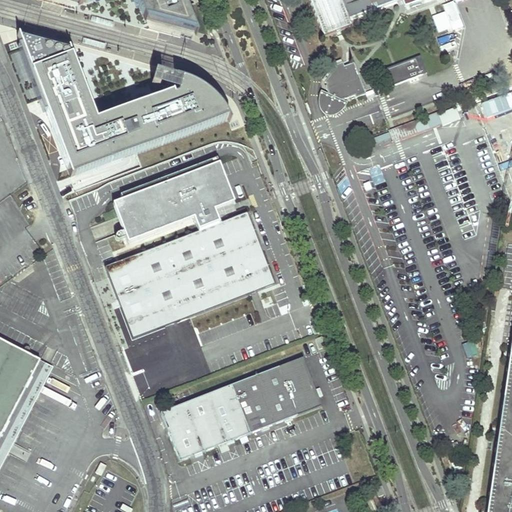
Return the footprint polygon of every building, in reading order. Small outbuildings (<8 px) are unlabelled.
[(184,0),(74,0),(81,4),(92,0),(139,0),(147,18),(195,30),(184,0)] [(309,0),(324,37),(351,27),(349,19),(397,1),(396,0),(401,0),(404,6),(419,0),(309,0)] [(69,46),(20,34),(72,177),(233,123),(222,98),(202,80),(181,71),(177,86),(95,115),(69,46)] [(386,68),(393,85),(427,72),(420,55),(386,68)] [(337,109),(344,106),(342,100),(354,95),(355,98),(365,94),(353,62),(344,66),(342,62),(341,63),(338,63),(335,65),(334,65),(335,67),(334,68),(332,69),(330,71),(329,72),(328,73),(329,75),(328,77),(326,79),(325,80),(324,82),(326,83),(326,84),(325,84),(325,85),(325,86),(325,87),(328,93),(325,95),(324,94),(319,94),(319,96),(319,97),(319,98),(319,100),(319,101),(320,105),(322,104),(324,110),(326,111),(326,108),(331,109),(332,107),(337,108),(337,109)] [(442,125),(460,119),(456,108),(439,114),(442,125)] [(104,268),(132,339),(273,285),(253,231),(246,214),(219,224),(214,210),(233,203),(216,159),(119,196),(121,201),(112,204),(127,244),(193,218),(198,232),(104,268)] [(316,323),(311,326),(315,334),(320,332),(316,323)] [(511,511),(511,334),(485,511),(511,511)] [(321,337),(315,339),(319,350),(325,347),(321,337)] [(0,436),(40,359),(0,338),(0,436)] [(0,436),(0,458),(49,363),(40,359),(0,436)] [(225,444),(320,407),(317,398),(314,391),(302,359),(160,414),(177,456),(179,462),(217,447),(225,444)] [(449,440),(444,443),(448,454),(454,452),(449,440)] [(225,444),(217,447),(220,455),(228,452),(225,444)] [(377,487),(381,497),(386,495),(383,485),(377,487)] [(90,487),(85,497),(90,499),(95,490),(90,487)]
